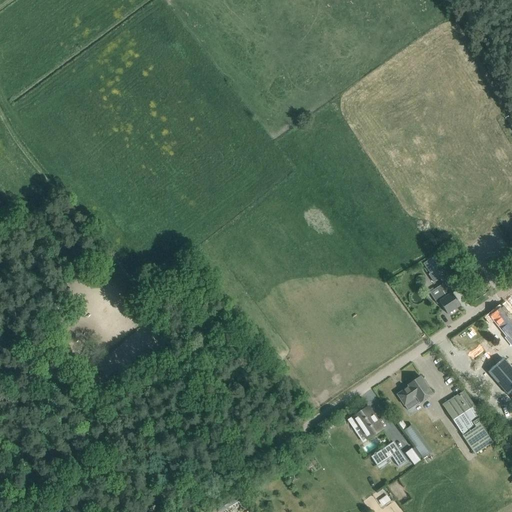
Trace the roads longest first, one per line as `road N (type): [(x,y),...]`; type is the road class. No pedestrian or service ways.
road 1 (track): [(258,453),(145,291),(16,142),(0,112)]
road 2 (unclassified): [(150,511),(278,444),(511,288)]
